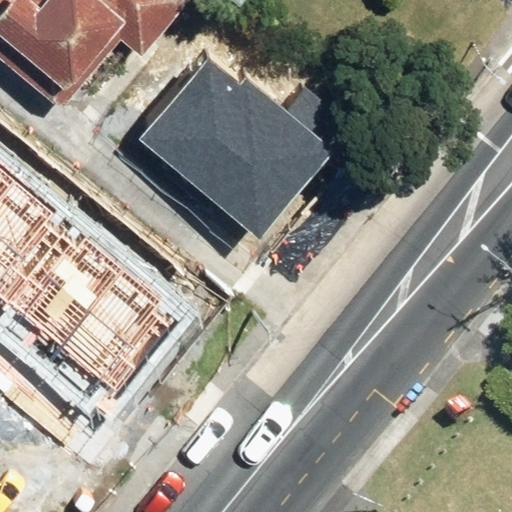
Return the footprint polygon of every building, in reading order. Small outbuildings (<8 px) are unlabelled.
[(114,38),(143,63),(159,44),(146,33),(173,0),(0,0),(0,58),(58,107),(114,38)] [(0,195),(14,179),(0,167),(0,195)] [(0,195),(0,295),(6,301),(69,224),(14,179),(0,195)] [(6,301),(62,346),(125,270),(69,224),(6,301)] [(62,346),(117,392),(180,316),(125,270),(62,346)]
